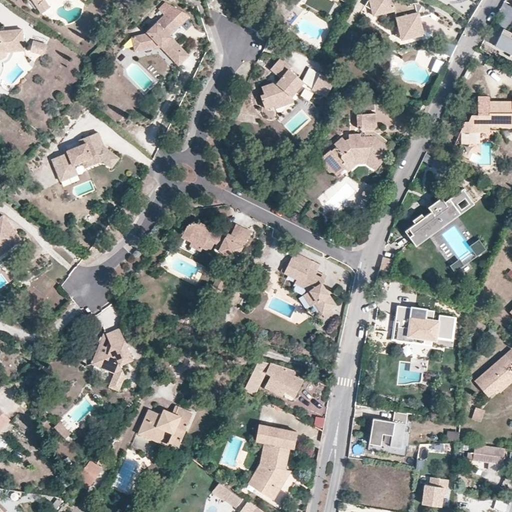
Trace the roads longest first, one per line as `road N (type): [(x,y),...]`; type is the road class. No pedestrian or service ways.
road 1 (residential): [(369,263),(395,192),(493,0)]
road 2 (residential): [(369,263),(203,182)]
road 3 (residential): [(342,395),(369,263)]
road 4 (residential): [(91,289),(169,184)]
road 5 (residential): [(193,157),(238,39)]
road 6 (residential): [(342,395),(313,511)]
